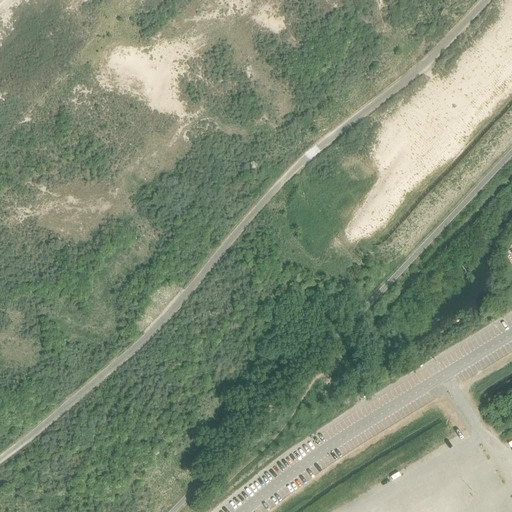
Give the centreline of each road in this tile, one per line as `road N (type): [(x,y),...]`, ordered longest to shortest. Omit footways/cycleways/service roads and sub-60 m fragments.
road 1 (unknown): [(511,180),(314,379),(308,415),(291,435),(200,511)]
road 2 (unclassified): [(511,335),(332,444),(243,511)]
